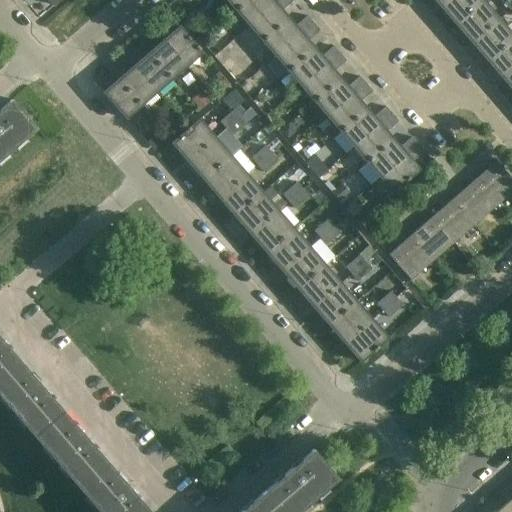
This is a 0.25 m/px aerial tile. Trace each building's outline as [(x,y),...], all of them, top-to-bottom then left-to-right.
[(227,0),(237,11),(249,0),(227,0)] [(249,0),(237,11),(250,26),(279,0),(249,0)] [(294,0),(293,0),(279,0),(250,26),(263,41),(289,18),(282,10),(294,0)] [(483,1),(481,0),(447,0),(440,6),(456,24),(483,1)] [(498,19),(483,1),(456,24),(472,43),(498,19)] [(296,26),(289,18),(263,41),(276,56),(314,23),(307,16),(296,26)] [(511,39),(511,34),(498,19),(472,43),(488,61),(511,39)] [(187,66),(202,52),(180,27),(171,34),(161,21),(154,28),(187,66)] [(276,56),(290,71),(315,49),(308,41),(320,30),(314,23),(276,56)] [(159,65),(172,79),(187,66),(154,28),(146,34),(157,47),(149,54),(159,65)] [(511,71),(511,39),(488,61),(504,79),(511,71)] [(321,56),(315,49),(290,71),(303,86),(340,53),(333,46),(321,56)] [(172,79),(159,65),(149,54),(142,61),(130,48),(123,55),(156,92),(159,90),(172,79)] [(303,86),(316,101),(341,79),(334,71),(346,60),(340,53),(303,86)] [(141,106),(156,92),(123,55),(116,61),(127,74),(119,80),(141,106)] [(222,66),(227,72),(234,66),(229,60),(222,66)] [(104,93),(126,119),(141,106),(119,80),(111,87),(100,74),(94,80),(104,93)] [(215,83),(221,90),(228,84),(223,77),(215,83)] [(348,87),(341,79),(316,101),(329,117),(366,84),(360,77),(348,87)] [(250,98),(257,91),(248,80),(241,87),(250,98)] [(366,84),(329,117),(342,132),(367,109),(361,101),(372,91),(366,84)] [(210,100),(202,91),(192,99),(201,108),(210,100)] [(0,160),(37,129),(11,100),(0,109),(0,160)] [(374,117),(367,109),(342,132),(355,147),(392,114),(386,107),(374,117)] [(233,111),(220,123),(226,129),(240,118),(233,111)] [(392,114),(355,147),(368,162),(394,139),(387,132),(399,122),(392,114)] [(232,136),(246,124),(240,118),(226,129),(232,136)] [(288,125),(281,131),(288,140),(295,133),(288,125)] [(209,132),(183,154),(198,172),(224,149),(209,132)] [(147,143),(153,150),(161,144),(155,136),(147,143)] [(400,147),(394,139),(368,162),(381,177),(418,144),(412,137),(400,147)] [(303,155),(308,160),(319,149),(315,144),(303,155)] [(418,144),(381,177),(394,192),(420,170),(413,162),(425,152),(418,144)] [(256,164),(270,152),(265,145),(251,157),(256,164)] [(239,166),(224,149),(198,172),(213,189),(239,166)] [(270,152),(256,164),(263,171),(276,159),(270,152)] [(305,163),(310,168),(318,161),(314,156),(305,163)] [(496,207),(511,193),(511,178),(497,161),(474,181),(496,207)] [(254,184),(239,166),(213,189),(228,206),(254,184)] [(496,207),(474,181),(453,199),(476,225),(496,207)] [(288,202),(302,190),(296,183),(283,195),(288,202)] [(268,201),(254,184),(228,206),(243,224),(268,201)] [(340,187),(332,193),(340,202),(347,196),(340,187)] [(302,190),(288,202),(294,208),(308,197),(302,190)] [(455,243),(476,225),(453,199),(432,217),(455,243)] [(283,218),(268,201),(243,224),(258,241),(283,218)] [(361,211),(353,202),(345,209),(353,218),(361,211)] [(326,242),(349,222),(343,215),(334,223),(320,235),(326,242)] [(320,235),(334,223),(328,216),(314,228),(320,235)] [(434,261),(455,243),(432,217),(411,235),(434,261)] [(292,228),(283,218),(258,241),(273,258),(298,235),(292,228)] [(313,253),(298,235),(273,258),(287,275),(313,253)] [(412,280),(434,261),(411,235),(389,254),(412,280)] [(328,270),(313,253),(287,275),(302,293),(328,270)] [(352,273),(366,261),(360,254),(345,266),(352,273)] [(352,273),(353,275),(358,280),(372,268),(366,261),(352,273)] [(343,287),(328,270),(302,293),(317,310),(343,287)] [(358,304),(343,287),(317,310),(332,327),(358,304)] [(383,310),(397,298),(391,291),(377,303),(383,310)] [(397,298),(383,310),(389,317),(403,305),(397,298)] [(373,322),(358,304),(332,327),(347,345),(373,322)] [(388,339),(373,322),(347,345),(362,362),(388,339)] [(0,378),(21,361),(0,336),(0,378)] [(64,411),(21,361),(0,378),(0,396),(34,436),(64,411)] [(34,436),(78,486),(107,461),(64,411),(34,436)] [(300,511),(338,479),(314,450),(264,493),(279,511),(300,511)] [(149,511),(151,511),(107,461),(78,486),(99,511),(149,511)] [(279,511),(264,493),(241,511),(279,511)]
